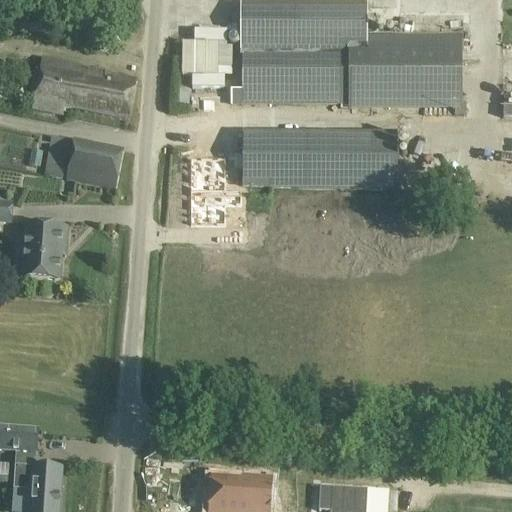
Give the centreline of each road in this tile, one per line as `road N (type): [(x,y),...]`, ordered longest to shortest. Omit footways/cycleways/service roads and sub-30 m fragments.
road 1 (unclassified): [(130,418),(153,0)]
road 2 (unclassified): [(511,451),(130,418)]
